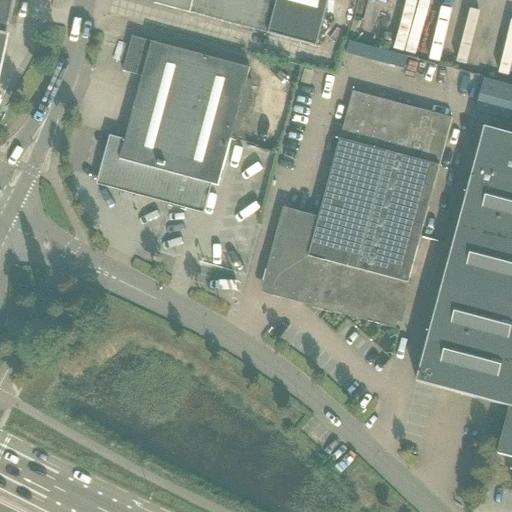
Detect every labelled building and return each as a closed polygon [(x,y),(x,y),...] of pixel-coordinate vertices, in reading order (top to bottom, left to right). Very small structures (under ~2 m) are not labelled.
[(0,0),(0,48),(10,0),(0,0)] [(154,0),(153,4),(317,46),(328,0),(154,0)] [(411,0),(405,29),(467,44),(477,0),(411,0)] [(170,196),(168,206),(185,211),(187,203),(201,207),(207,185),(216,188),(248,68),(132,37),(123,72),(142,77),(123,147),(112,144),(102,181),(159,196),(159,193),(170,196)] [(350,41),(347,53),(405,69),(409,57),(350,41)] [(267,89),(259,139),(282,142),(290,92),(267,89)] [(263,287),(398,323),(452,119),(354,93),(320,220),(284,210),(263,287)] [(511,135),(485,128),(416,383),(510,408),(497,455),(511,458),(511,135)] [(250,147),(246,179),(270,183),(274,150),(250,147)]
